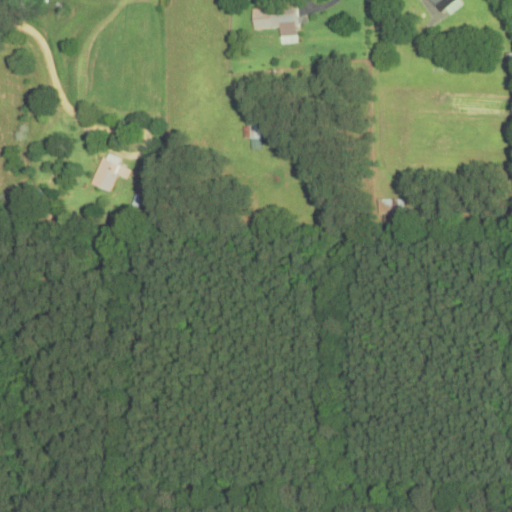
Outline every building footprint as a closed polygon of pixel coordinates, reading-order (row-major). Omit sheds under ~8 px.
[(457,1),(456,0),(429,0),(440,14),(457,1)] [(253,31),(279,29),(280,38),(297,37),(296,5),(251,7),(253,31)] [(262,151),(261,126),(243,126),(243,141),(251,141),(252,151),(262,151)] [(90,185),(109,194),(118,177),(126,181),(131,172),(103,159),(90,185)] [(404,201),(377,200),(377,216),(404,216),(404,201)]
